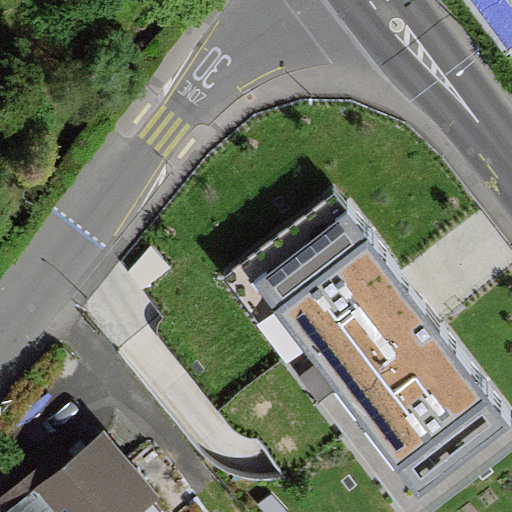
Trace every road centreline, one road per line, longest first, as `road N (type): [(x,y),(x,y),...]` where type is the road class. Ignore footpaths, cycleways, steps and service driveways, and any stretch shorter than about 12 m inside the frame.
road 1 (residential): [(296,0),(165,127),(0,330)]
road 2 (tertiary): [(511,164),(388,0)]
